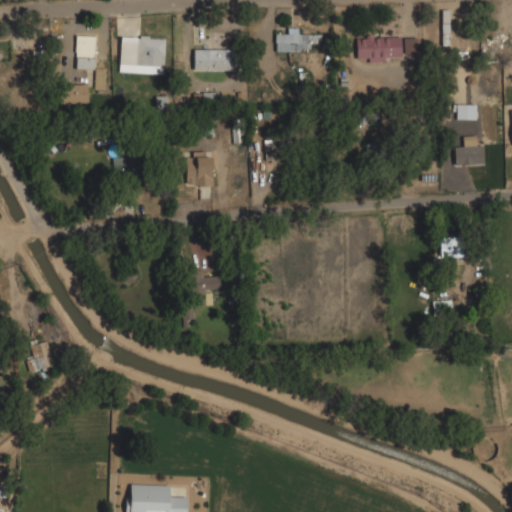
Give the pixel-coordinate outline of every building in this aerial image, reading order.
[(440,9),(440,44),(449,44),(449,9),(440,9)] [(297,27),(285,28),(285,32),(273,33),(274,51),(309,50),(309,42),(317,42),(317,33),(297,34),(297,27)] [(94,68),(94,33),(74,33),(74,68),(94,68)] [(118,72),(163,73),(164,35),(118,34),(118,72)] [(356,60),(401,59),(401,47),(413,46),(413,35),(355,37),(356,60)] [(402,54),(417,53),(417,38),(402,38),(402,54)] [(233,48),(192,48),(192,69),(233,69),(233,48)] [(95,88),(103,87),(101,73),(94,73),(95,88)] [(58,103),(86,103),(86,82),(58,82),(58,103)] [(217,100),(218,92),(202,92),(202,99),(217,100)] [(483,164),(482,145),(476,145),(476,139),(462,140),(463,146),(454,147),(454,165),(483,164)] [(265,160),(280,160),(279,142),(264,142),(265,160)] [(184,185),(210,185),(210,155),(184,155),(184,185)] [(460,256),(460,237),(438,237),(438,256),(460,256)] [(211,305),(210,289),(219,288),(218,268),(182,269),(183,306),(211,305)] [(451,300),(431,300),(431,324),(451,324),(451,300)] [(192,319),(192,306),(182,306),(182,320),(192,319)] [(29,370),(50,368),(47,340),(26,343),(29,370)] [(186,511),(187,497),(168,496),(168,484),(126,483),(125,511),(186,511)]
